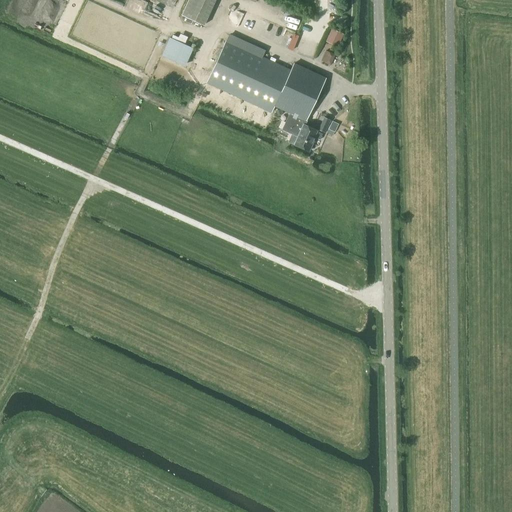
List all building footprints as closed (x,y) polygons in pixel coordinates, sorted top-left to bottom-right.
[(203,25),(214,0),(186,0),(180,15),(203,25)] [(334,0),(327,0),(328,11),(335,11),(334,0)] [(330,25),(319,34),(327,43),(338,34),(330,25)] [(182,67),(191,48),(167,37),(158,56),(182,67)] [(292,37),(287,48),(292,50),(296,39),(292,37)] [(225,41),(206,83),(270,113),(274,106),(289,112),(281,129),(297,137),(293,146),(308,152),(311,144),(310,143),(316,132),(303,126),(304,122),(305,121),(324,79),(292,64),(289,71),(260,58),(225,41)] [(321,61),(330,65),(334,55),(325,51),(321,61)]
